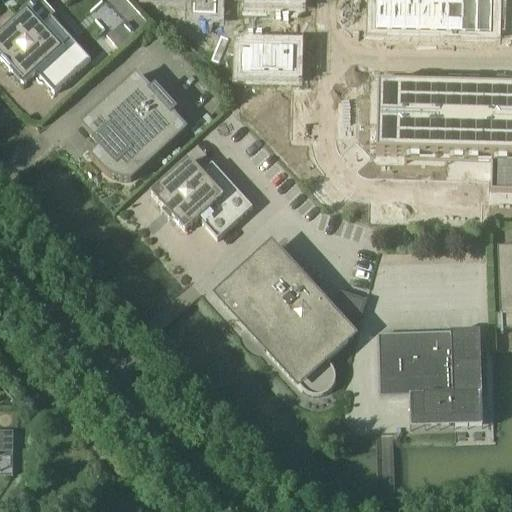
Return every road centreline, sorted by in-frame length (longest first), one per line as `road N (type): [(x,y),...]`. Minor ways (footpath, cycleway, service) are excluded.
road 1 (tertiary): [(229,511),(0,262)]
road 2 (residential): [(322,59),(511,59)]
road 3 (unknown): [(383,437),(377,340),(387,273)]
